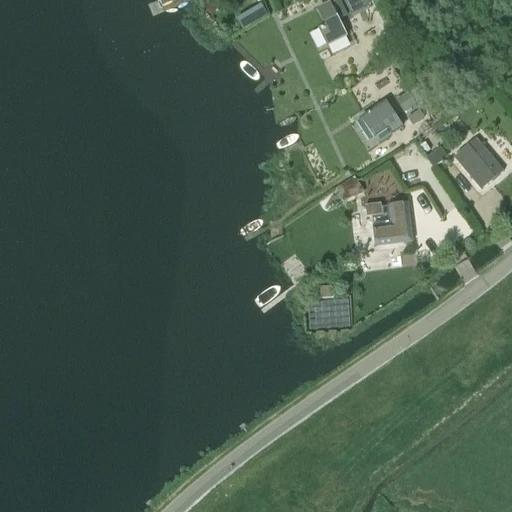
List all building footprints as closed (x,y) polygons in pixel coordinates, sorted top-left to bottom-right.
[(329,3),(316,10),(325,27),(318,31),(327,48),(347,38),(339,21),(347,17),(339,1),(330,5),(329,3)] [(263,3),(238,17),(245,29),(270,15),(263,3)] [(415,106),(409,96),(398,103),(404,113),(415,106)] [(379,114),(376,110),(362,120),(374,139),(388,130),(392,135),(401,129),(388,108),(379,114)] [(476,141),(454,159),(481,191),(503,173),(476,141)] [(372,220),(389,216),(387,205),(370,209),(372,220)] [(411,242),(408,227),(407,208),(393,210),(394,227),(370,231),(373,249),(411,242)]
